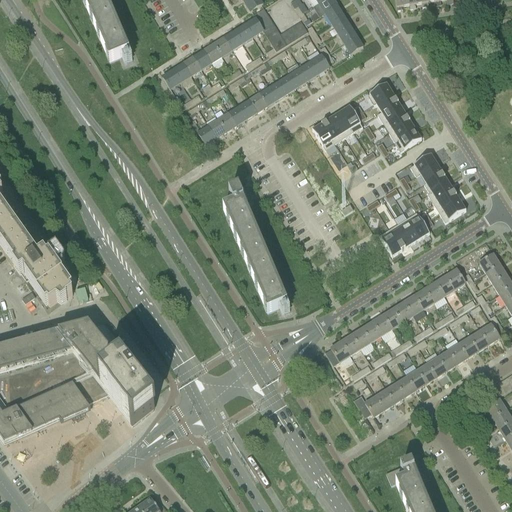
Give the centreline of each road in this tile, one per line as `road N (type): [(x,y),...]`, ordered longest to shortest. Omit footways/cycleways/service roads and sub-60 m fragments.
road 1 (secondary): [(249,368),(133,174),(6,0)]
road 2 (secondary): [(0,76),(197,402)]
road 3 (residential): [(339,265),(269,158),(270,140),(402,54)]
road 4 (tertiary): [(312,335),(502,212)]
road 5 (unclassified): [(485,511),(439,439),(436,410),(511,362)]
road 6 (tertiary): [(502,212),(402,54)]
road 7 (secondary): [(336,511),(255,379)]
